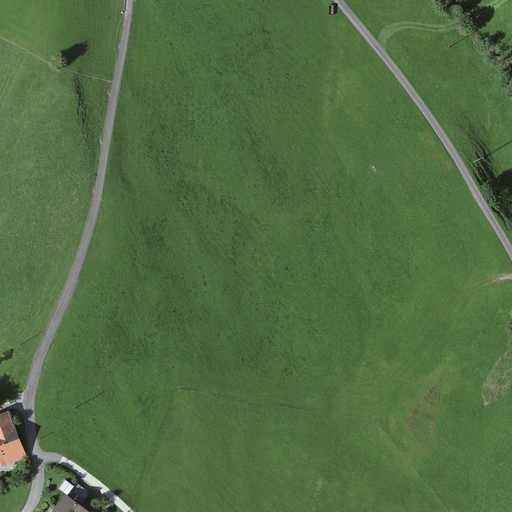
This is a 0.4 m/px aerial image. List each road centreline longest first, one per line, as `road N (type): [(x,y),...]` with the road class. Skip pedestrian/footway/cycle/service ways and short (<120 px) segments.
road 1 (track): [(38,459),(30,397),(93,218),(130,0)]
road 2 (track): [(337,0),(463,163),(511,252)]
